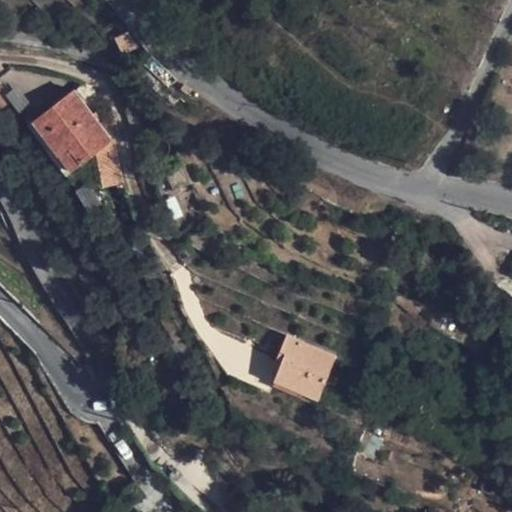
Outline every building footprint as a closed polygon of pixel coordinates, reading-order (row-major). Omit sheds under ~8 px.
[(178,79),(151,56),(163,95),(178,79)] [(114,134),(77,85),(37,115),(75,164),(114,134)] [(108,187),(116,185),(123,183),(116,153),(102,156),(108,187)] [(191,182),(183,163),(165,172),(173,192),(191,182)] [(125,191),(123,183),(116,185),(118,193),(125,191)] [(168,308),(173,326),(176,324),(168,308)] [(336,355),(286,335),(276,359),(281,361),(273,380),(318,398),(336,355)] [(382,440),(363,433),(356,453),(374,459),(382,440)]
